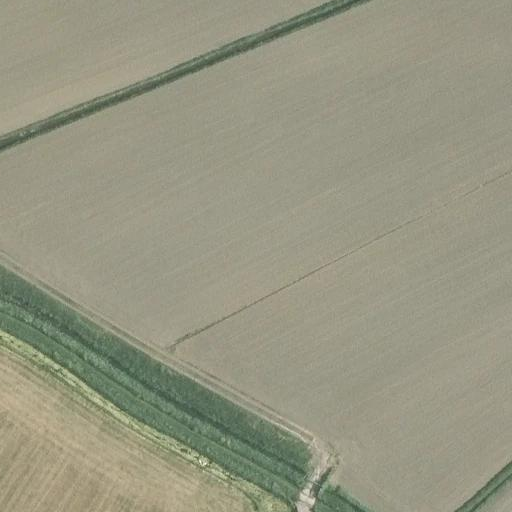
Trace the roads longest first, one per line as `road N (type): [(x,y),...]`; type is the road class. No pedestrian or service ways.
road 1 (track): [(0,260),(333,460),(306,511)]
road 2 (track): [(329,511),(140,406),(0,315)]
